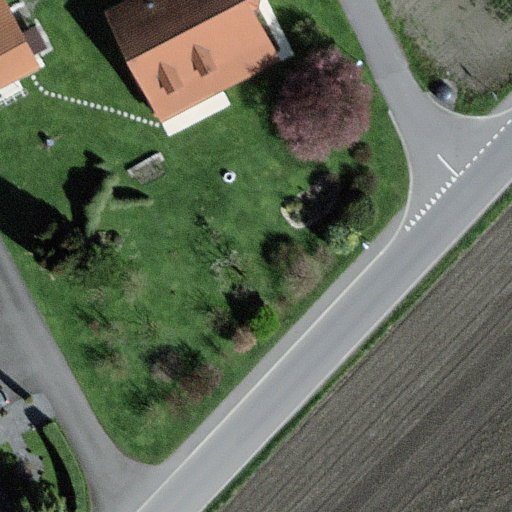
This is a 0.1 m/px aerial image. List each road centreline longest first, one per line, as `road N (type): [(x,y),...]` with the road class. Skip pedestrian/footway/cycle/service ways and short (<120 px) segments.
road 1 (unclassified): [(474,192),(167,511)]
road 2 (residential): [(357,0),(439,150),(474,192)]
